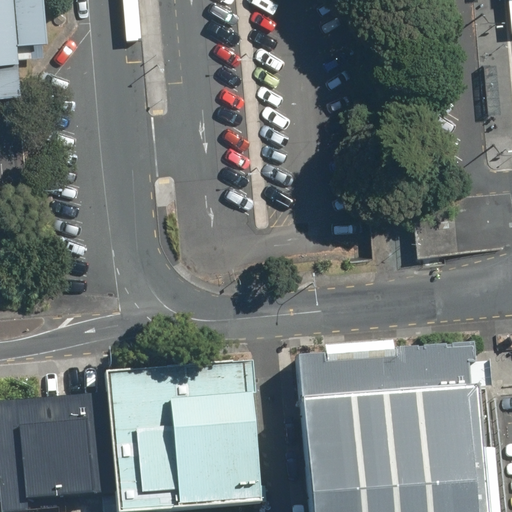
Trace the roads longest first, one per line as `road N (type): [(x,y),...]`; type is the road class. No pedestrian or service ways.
road 1 (unclassified): [(511,293),(208,321),(164,309)]
road 2 (unclassified): [(164,309),(139,251),(116,0)]
road 3 (unclassified): [(164,309),(0,351)]
